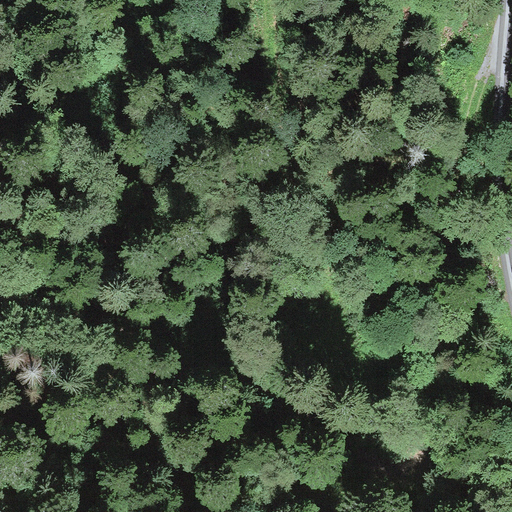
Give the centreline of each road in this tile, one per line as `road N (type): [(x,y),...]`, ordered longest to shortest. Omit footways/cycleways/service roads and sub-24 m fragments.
road 1 (track): [(0,289),(161,343),(360,448),(407,458),(430,441),(435,424),(460,150),(488,67),(507,40)]
road 2 (unclassified): [(509,0),(497,191),(511,286)]
